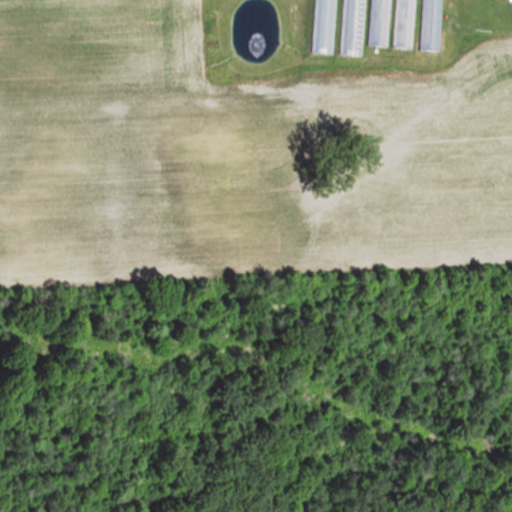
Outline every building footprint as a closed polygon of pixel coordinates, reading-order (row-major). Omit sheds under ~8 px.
[(312,0),(310,58),(332,59),(335,0),(312,0)] [(341,0),(338,60),(359,60),(364,0),(341,0)] [(368,0),(364,51),(388,51),(391,0),(368,0)] [(394,0),(391,52),(414,53),(418,0),(394,0)] [(420,0),(418,52),(442,53),(442,0),(420,0)]
